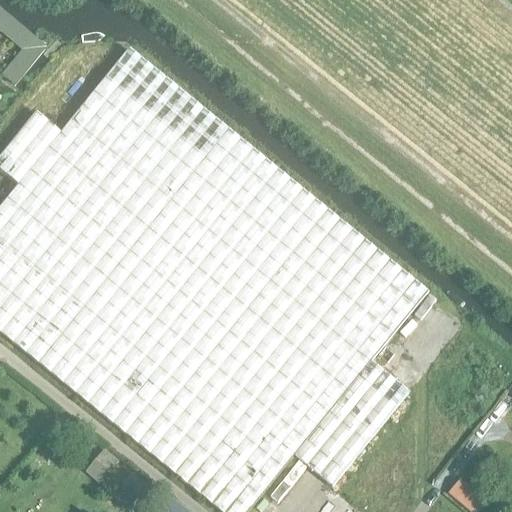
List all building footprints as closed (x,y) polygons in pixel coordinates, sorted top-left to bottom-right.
[(0,33),(11,42),(19,30),(0,15),(0,33)] [(332,489),(407,396),(370,365),(427,295),(128,52),(60,135),(35,116),(0,158),(0,174),(17,188),(0,208),(0,335),(216,511),(249,511),(294,459),(332,489)] [(502,395),(502,388),(500,382),(496,375),(492,370),(487,366),(480,363),(474,361),(467,360),(462,361),(456,363),(449,366),(444,370),(439,376),(436,382),(434,389),(434,396),(435,403),(437,408),(441,415),(444,419),(450,424),(457,427),(463,428),(470,429),(475,428),(482,426),(487,423),(493,418),(496,414),(499,408),(501,402),(502,395)] [(104,451),(85,474),(98,485),(118,463),(104,451)] [(121,489),(135,501),(142,492),(128,480),(121,489)]
